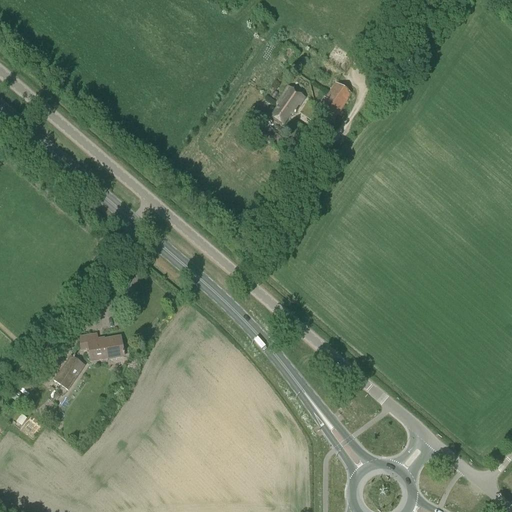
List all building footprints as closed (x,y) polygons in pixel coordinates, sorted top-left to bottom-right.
[(299,28),(294,35),(305,43),(310,35),(299,28)] [(316,110),(333,123),(352,95),(335,83),(324,99),(323,98),(316,110)] [(293,116),(305,99),(288,87),(276,105),(278,106),(270,117),(283,126),(290,115),(293,116)] [(91,359),(91,364),(124,358),(123,353),(120,338),(97,342),(96,335),(78,338),(81,352),(89,351),(91,359)] [(71,356),(53,382),(69,391),(85,367),(71,356)] [(19,390),(28,397),(39,382),(31,376),(19,390)]
